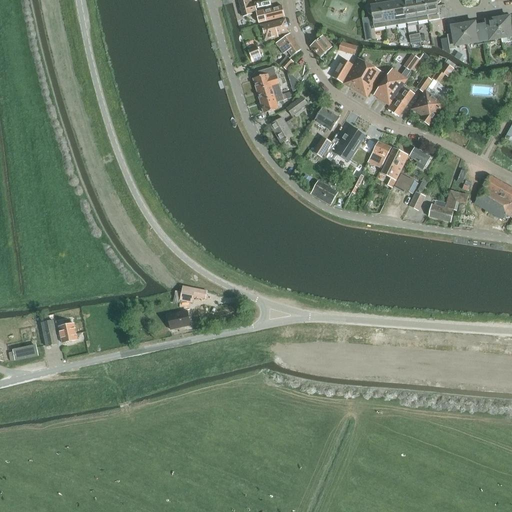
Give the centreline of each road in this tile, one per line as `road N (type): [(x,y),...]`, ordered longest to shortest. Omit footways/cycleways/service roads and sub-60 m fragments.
road 1 (unclassified): [(511,239),(347,216),(289,183),(251,124),(210,0)]
road 2 (tertiary): [(264,305),(173,249),(141,205),(101,104),(78,0)]
road 3 (tertiary): [(511,176),(390,125),(333,91),(316,73),(291,0)]
road 4 (unclassified): [(0,384),(262,326)]
road 5 (tertiary): [(511,331),(307,317)]
